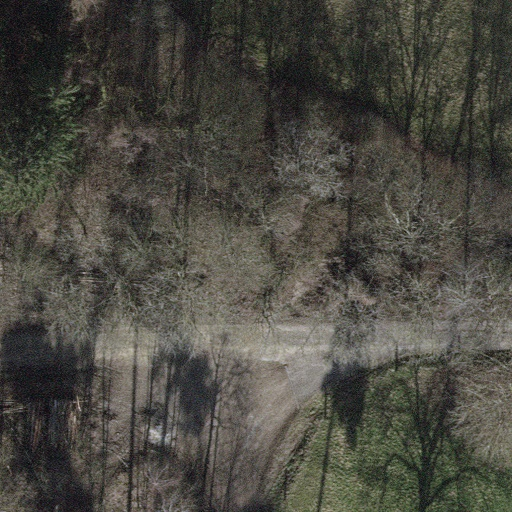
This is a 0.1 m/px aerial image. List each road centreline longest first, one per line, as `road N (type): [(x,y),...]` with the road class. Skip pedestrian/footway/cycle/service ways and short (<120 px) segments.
road 1 (track): [(511,335),(414,333),(195,349)]
road 2 (track): [(195,349),(0,360)]
road 3 (track): [(195,349),(241,511)]
